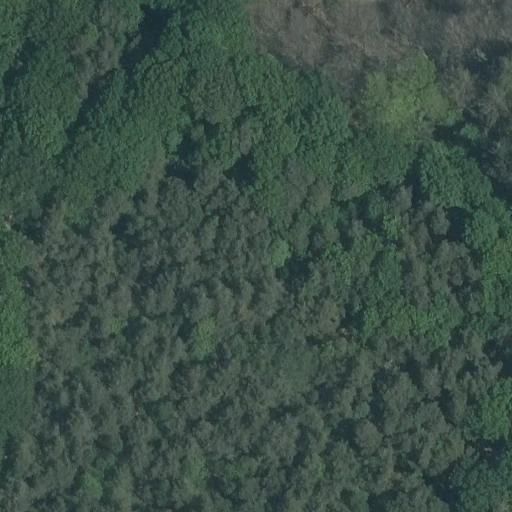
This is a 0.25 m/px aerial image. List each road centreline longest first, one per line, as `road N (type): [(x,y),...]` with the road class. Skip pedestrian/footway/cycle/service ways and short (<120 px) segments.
road 1 (track): [(236,0),(356,81),(461,173),(511,266)]
road 2 (track): [(0,202),(38,0)]
